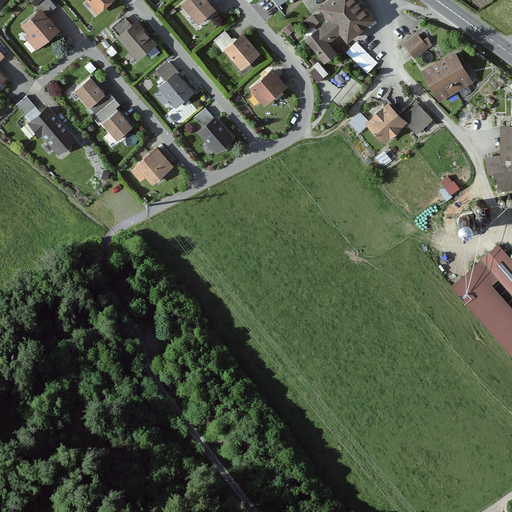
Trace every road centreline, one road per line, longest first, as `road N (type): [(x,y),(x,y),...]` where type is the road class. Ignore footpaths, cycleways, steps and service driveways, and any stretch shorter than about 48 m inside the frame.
road 1 (track): [(108,290),(153,378),(253,511)]
road 2 (residential): [(32,88),(74,53),(92,52),(204,181)]
road 3 (residential): [(136,0),(265,151)]
road 4 (residential): [(265,151),(295,132),(306,110),(305,84),(238,0)]
road 5 (residential): [(108,290),(106,242),(204,181)]
